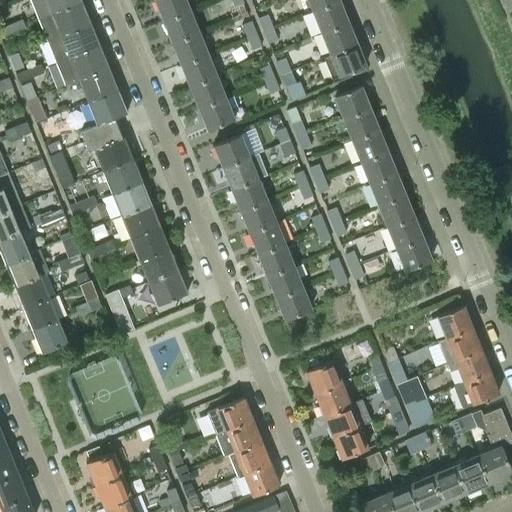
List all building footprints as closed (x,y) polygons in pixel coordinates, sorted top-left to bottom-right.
[(30,0),(38,18),(81,0),(80,0),(30,0)] [(81,0),(38,18),(47,40),(90,22),(81,0)] [(154,0),(162,20),(189,10),(184,0),(154,0)] [(307,0),(312,10),(337,0),(307,0)] [(320,32),(347,21),(338,0),(337,0),(312,10),(320,32)] [(511,0),(503,0),(509,12),(511,10),(511,0)] [(171,42),(198,32),(189,10),(162,20),(171,42)] [(263,30),(272,26),(267,14),(258,18),(263,30)] [(9,24),(13,33),(25,27),(21,19),(9,24)] [(241,25),(246,37),(255,33),(250,21),(241,25)] [(329,54),(356,43),(347,21),(320,32),(329,54)] [(90,22),(47,40),(56,62),(99,45),(90,22)] [(13,33),(9,24),(0,28),(0,36),(0,38),(13,33)] [(277,39),(272,26),(263,30),(268,43),(277,39)] [(180,64),(206,53),(198,32),(171,42),(180,64)] [(255,33),(246,37),(251,50),(260,46),(255,33)] [(356,43),(329,54),(322,57),(331,79),(365,65),(356,43)] [(99,45),(56,62),(65,84),(77,79),(108,67),(99,45)] [(17,52),(8,56),(14,69),(22,66),(17,52)] [(189,85),(215,75),(206,53),(180,64),(189,85)] [(280,74),(290,70),(285,57),(275,61),(280,74)] [(27,69),(31,77),(43,72),(40,64),(27,69)] [(258,68),(264,81),(273,77),(268,64),(258,68)] [(77,79),(86,102),(117,89),(108,67),(77,79)] [(31,77),(27,69),(15,74),(18,82),(31,77)] [(295,82),(290,70),(280,74),(286,86),(295,82)] [(224,97),(224,96),(215,75),(189,85),(198,107),(224,97)] [(8,77),(0,80),(0,89),(0,91),(12,86),(8,77)] [(273,77),(264,81),(269,93),(278,89),(273,77)] [(29,82),(21,86),(26,99),(34,95),(29,82)] [(333,96),(342,118),(368,107),(359,85),(333,96)] [(83,141),(117,127),(113,117),(126,112),(117,89),(86,102),(95,125),(79,131),(83,141)] [(233,119),(224,97),(198,107),(207,130),(233,119)] [(28,106),(35,123),(46,118),(39,101),(28,106)] [(342,118),(351,140),(377,129),(368,107),(342,118)] [(298,116),(289,119),(291,124),(296,137),(305,133),(300,120),(298,116)] [(26,122),(14,126),(18,136),(29,131),(26,122)] [(7,140),(18,136),(14,126),(3,131),(7,140)] [(101,171),(132,158),(123,135),(120,137),(117,127),(83,141),(87,150),(92,148),(101,171)] [(274,131),(279,143),(289,140),(283,127),(274,131)] [(351,140),(360,161),(386,151),(377,129),(351,140)] [(310,146),(305,133),(296,137),(301,149),(310,146)] [(248,156),(239,134),(213,144),(222,167),(248,156)] [(294,152),(289,140),(279,143),(284,156),(294,152)] [(360,161),(369,183),(395,172),(386,151),(360,161)] [(248,156),(222,167),(230,188),(257,178),(266,174),(258,152),(248,156)] [(110,193),(141,181),(132,158),(101,171),(110,193)] [(40,159),(31,162),(34,170),(43,166),(40,159)] [(313,180),(323,176),(318,164),(308,168),(313,180)] [(292,174),(297,187),(306,183),(301,170),(292,174)] [(7,172),(0,174),(0,212),(12,208),(21,204),(7,172)] [(369,183),(377,205),(404,194),(395,172),(369,183)] [(328,189),(323,176),(313,180),(319,193),(328,189)] [(257,178),(230,188),(239,210),(266,200),(257,178)] [(119,215),(150,203),(141,181),(110,193),(119,215)] [(311,196),(306,183),(297,187),(302,199),(311,196)] [(377,205),(386,226),(413,216),(404,194),(377,205)] [(81,201),(84,209),(96,204),(93,196),(81,201)] [(266,200),(239,210),(248,232),(274,221),(266,200)] [(84,209),(81,201),(68,206),(72,214),(84,209)] [(128,238),(160,225),(150,203),(119,215),(128,238)] [(21,204),(12,208),(0,212),(0,238),(21,230),(30,227),(21,204)] [(331,224),(340,220),(335,207),(326,211),(331,224)] [(61,208),(50,213),(53,222),(65,218),(61,208)] [(42,227),(53,222),(50,213),(39,217),(42,227)] [(310,217),(315,230),(324,226),(319,214),(310,217)] [(386,226),(395,248),(421,237),(413,216),(386,226)] [(345,232),(340,220),(331,224),(336,236),(345,232)] [(257,254),(283,243),(274,221),(248,232),(257,254)] [(137,260),(169,247),(160,225),(128,238),(137,260)] [(329,239),(324,226),(315,230),(320,243),(329,239)] [(30,252),(21,230),(0,238),(0,253),(4,263),(30,252)] [(430,260),(421,237),(395,248),(404,270),(430,260)] [(99,245),(102,253),(114,248),(111,240),(99,245)] [(283,243),(257,254),(266,276),(292,265),(283,243)] [(102,253),(99,245),(86,250),(89,258),(102,253)] [(147,282),(178,269),(169,247),(137,260),(147,282)] [(38,248),(30,252),(4,263),(13,285),(39,274),(39,275),(48,271),(38,248)] [(349,267),(358,263),(353,251),(343,254),(349,267)] [(79,253),(68,257),(71,267),(83,262),(79,253)] [(60,271),(71,267),(68,257),(57,262),(60,271)] [(327,261),(332,274),(341,270),(336,257),(327,261)] [(363,276),(358,263),(349,267),(354,279),(363,276)] [(301,287),(301,286),(292,265),(266,276),(275,297),(301,287)] [(178,269),(147,282),(156,305),(187,292),(178,269)] [(85,270),(74,275),(77,283),(88,279),(85,270)] [(347,282),(341,270),(332,274),(337,286),(347,282)] [(22,307),(48,296),(39,275),(39,274),(13,285),(22,307)] [(117,290),(120,298),(132,293),(129,285),(117,290)] [(310,309),(301,287),(275,297),(284,319),(310,309)] [(120,298),(117,290),(104,295),(111,312),(123,307),(120,298)] [(57,319),(48,296),(22,307),(31,329),(57,319)] [(97,297),(86,302),(89,311),(101,307),(97,297)] [(78,316),(89,311),(86,302),(75,306),(78,316)] [(436,316),(445,338),(471,327),(462,305),(436,316)] [(57,319),(31,329),(40,352),(67,342),(57,319)] [(445,338),(437,341),(446,363),(480,349),(471,327),(445,338)] [(85,345),(82,337),(73,340),(77,349),(85,345)] [(387,362),(397,358),(392,347),(383,350),(387,362)] [(489,371),(480,349),(446,363),(449,371),(457,368),(462,381),(489,371)] [(366,357),(371,369),(380,365),(375,354),(366,357)] [(402,370),(397,358),(387,362),(392,374),(402,370)] [(340,382),(331,360),(305,370),(314,393),(340,382)] [(385,377),(380,365),(371,369),(376,381),(385,377)] [(462,381),(453,385),(462,407),(471,404),(498,393),(489,371),(462,381)] [(340,382),(314,393),(322,414),(349,404),(340,382)] [(405,406),(414,402),(409,390),(400,394),(405,406)] [(214,434),(251,419),(242,397),(205,412),(214,434)] [(384,401),(389,412),(398,409),(393,397),(384,401)] [(349,404),(322,414),(331,436),(358,425),(370,420),(361,399),(361,398),(349,403),(349,404)] [(418,414),(414,402),(405,406),(410,417),(418,414)] [(460,417),(465,430),(475,426),(475,425),(481,422),(492,449),(475,455),(487,483),(511,473),(500,446),(511,441),(511,439),(499,408),(481,415),(479,409),(470,413),(460,417)] [(403,421),(398,409),(389,412),(393,424),(403,421)] [(410,417),(414,428),(429,422),(425,411),(418,414),(410,417)] [(465,430),(460,417),(450,421),(455,435),(465,430)] [(223,456),(228,454),(260,441),(251,419),(214,434),(223,456)] [(367,448),(358,425),(331,436),(340,458),(367,448)] [(423,432),(413,437),(419,450),(429,446),(423,432)] [(409,454),(419,450),(413,437),(403,441),(409,454)] [(168,453),(177,450),(172,438),(163,442),(168,453)] [(108,441),(100,445),(103,454),(111,450),(108,441)] [(237,476),(242,473),(269,462),(260,441),(228,454),(237,476)] [(85,450),(89,460),(102,455),(98,445),(85,450)] [(148,448),(152,460),(161,457),(156,445),(148,448)] [(177,450),(168,453),(173,465),(181,462),(177,450)] [(0,454),(0,479),(17,473),(8,451),(0,454)] [(94,484),(121,473),(112,451),(85,462),(94,484)] [(378,452),(368,456),(373,469),(384,465),(378,452)] [(487,483),(475,455),(453,465),(464,492),(487,483)] [(363,474),(373,469),(368,456),(358,460),(363,474)] [(161,457),(152,460),(157,472),(166,468),(161,457)] [(242,473),(251,495),(278,485),(269,462),(242,473)] [(177,475),(187,471),(184,465),(175,469),(177,475)] [(441,502),(464,492),(453,465),(430,474),(441,502)] [(187,471),(177,475),(180,481),(189,477),(187,471)] [(0,504),(25,495),(17,473),(0,479),(0,504)] [(129,495),(121,473),(94,484),(103,506),(129,495)] [(407,484),(418,511),(441,502),(430,474),(407,484)] [(186,497),(195,493),(190,482),(181,485),(186,497)] [(384,494),(391,511),(416,511),(418,511),(407,484),(384,494)] [(167,496),(170,503),(179,500),(174,488),(165,492),(167,496)] [(195,493),(186,497),(191,509),(199,505),(195,493)] [(391,511),(384,494),(383,494),(360,503),(363,511),(391,511)] [(32,511),(25,495),(0,504),(0,507),(1,511),(32,511)] [(105,511),(136,511),(129,495),(103,506),(105,511)] [(167,496),(158,500),(161,507),(170,503),(167,496)] [(272,496),(241,508),(242,511),(270,511),(277,509),(272,496)] [(182,511),(183,511),(179,500),(170,503),(173,511),(182,511)]
